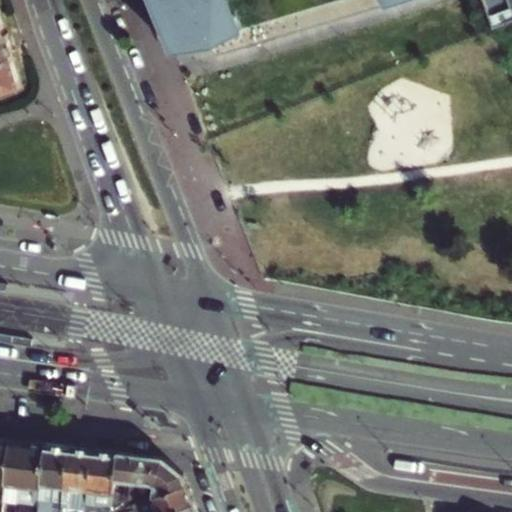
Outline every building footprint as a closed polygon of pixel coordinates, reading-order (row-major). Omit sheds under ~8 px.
[(155,0),(175,51),(211,46),(219,56),(407,0),(155,0)] [(511,0),(508,0),(511,9),(492,17),(497,27),(511,21),(511,0)] [(0,91),(20,85),(10,51),(13,50),(8,32),(5,33),(0,14),(0,91)] [(12,439),(0,437),(0,480),(7,481),(12,439)] [(36,511),(45,442),(12,439),(7,481),(7,483),(20,485),(18,502),(16,511),(36,511)] [(65,502),(72,446),(45,442),(36,511),(55,511),(57,501),(65,502)] [(89,505),(96,448),(72,446),(65,502),(63,511),(78,511),(79,511),(80,504),(89,505)] [(120,451),(96,448),(89,505),(88,511),(103,511),(104,507),(113,508),(120,451)] [(111,511),(113,511),(116,511),(189,483),(185,472),(166,457),(120,451),(113,508),(111,511)] [(20,485),(7,483),(5,500),(18,502),(20,485)] [(116,511),(115,511),(167,511),(195,501),(189,483),(116,511)] [(199,511),(195,501),(167,511),(199,511)]
